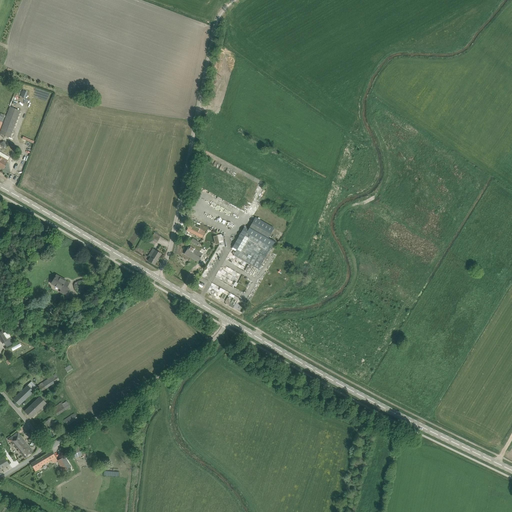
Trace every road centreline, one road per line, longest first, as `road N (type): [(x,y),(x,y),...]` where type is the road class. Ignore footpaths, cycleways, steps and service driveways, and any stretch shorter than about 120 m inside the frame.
road 1 (track): [(257,328),(271,316),(317,310),(352,285),(355,267),(337,220),(387,178),(369,113),(388,66),(461,58),(511,3)]
road 2 (secondary): [(511,470),(227,320)]
road 3 (unclassified): [(157,278),(216,19),(233,0)]
road 4 (track): [(238,333),(185,390),(179,414),(184,438),(236,482),(253,511)]
road 5 (unclassified): [(46,449),(212,340),(227,320)]
road 6 (secondary): [(157,278),(0,186)]
